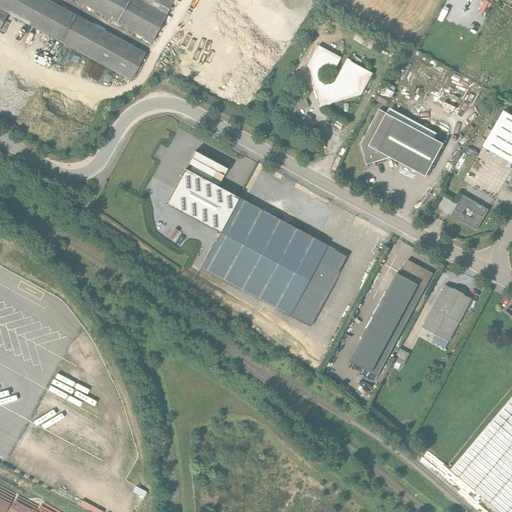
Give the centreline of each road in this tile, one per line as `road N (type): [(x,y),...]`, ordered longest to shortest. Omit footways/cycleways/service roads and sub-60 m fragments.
road 1 (unclassified): [(487,268),(173,102),(126,115),(83,175),(57,173),(0,140)]
road 2 (unknown): [(0,268),(47,307),(55,340),(39,383)]
